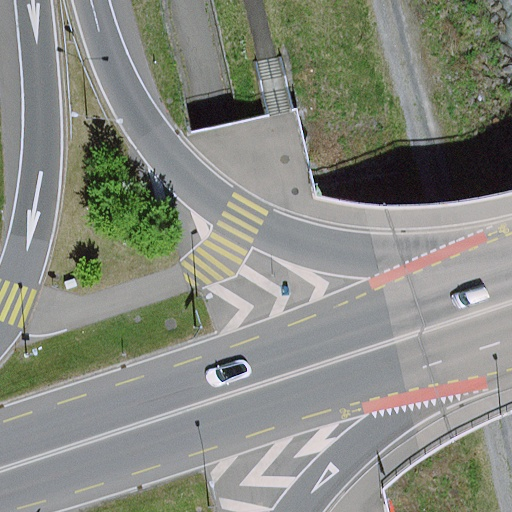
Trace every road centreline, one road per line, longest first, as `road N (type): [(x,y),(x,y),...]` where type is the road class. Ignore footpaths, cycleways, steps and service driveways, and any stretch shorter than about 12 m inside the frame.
road 1 (motorway): [(511,276),(244,227),(168,157),(119,82),(90,0)]
road 2 (primary): [(511,302),(0,470)]
road 3 (track): [(391,0),(511,494)]
road 4 (track): [(308,511),(215,128)]
road 5 (motorway): [(33,0),(43,162),(31,244),(0,319)]
road 6 (motorway): [(302,511),(381,421),(511,312)]
road 7 (track): [(187,0),(215,128)]
